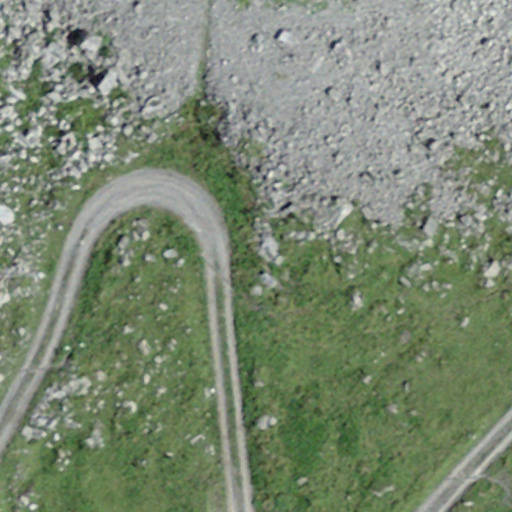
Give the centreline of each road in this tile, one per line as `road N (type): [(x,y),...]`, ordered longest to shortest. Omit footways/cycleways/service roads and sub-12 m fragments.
road 1 (track): [(0,426),(35,363),(87,217),(111,195),(170,185),(209,219),(243,511)]
road 2 (track): [(426,511),(511,420)]
